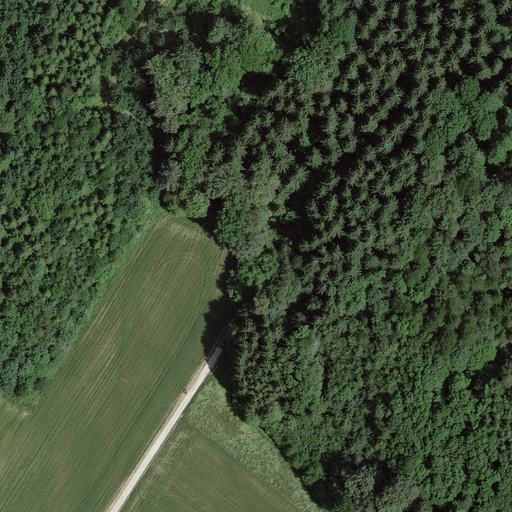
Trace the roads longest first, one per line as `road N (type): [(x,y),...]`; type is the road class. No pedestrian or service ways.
road 1 (track): [(169,0),(140,35),(109,105),(153,132),(172,207),(229,217),(246,236)]
road 2 (track): [(105,511),(206,353),(245,260),(246,236)]
